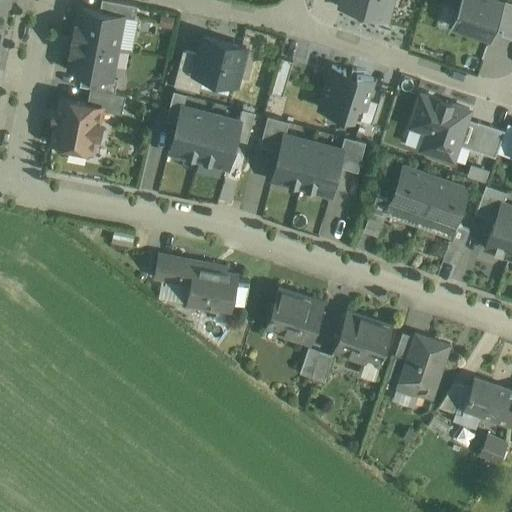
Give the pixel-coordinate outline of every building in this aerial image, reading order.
[(137,6),(108,0),(101,0),(99,11),(123,16),(123,17),(135,19),(137,6)] [(340,0),(339,7),(382,19),(386,0),(340,0)] [(441,0),(436,26),(449,29),(454,3),(441,0)] [(504,0),(458,0),(452,21),(452,26),(490,40),(504,0)] [(99,11),(80,7),(77,24),(75,23),(72,38),(117,47),(123,17),(123,16),(99,11)] [(199,55),(194,73),(204,75),(236,84),(246,47),(203,37),(199,55)] [(117,47),(72,38),(69,53),(71,54),(68,70),(82,73),(111,78),(112,78),(117,47)] [(199,91),(204,75),(194,73),(199,55),(183,51),(174,86),(199,91)] [(347,70),(332,65),(318,108),(343,115),(360,121),(367,99),(368,99),(374,79),(356,73),(355,76),(346,73),(347,70)] [(111,78),(82,73),(79,85),(90,87),(115,92),(117,79),(112,78),(111,78)] [(115,92),(90,87),(87,103),(101,106),(101,109),(121,113),(125,95),(115,92)] [(181,105),(183,105),(187,94),(172,89),(163,120),(177,123),(181,105)] [(453,159),(458,145),(466,121),(470,109),(421,94),(411,125),(423,130),(426,135),(421,148),(453,159)] [(87,103),(61,98),(52,141),(69,144),(68,150),(87,154),(88,148),(93,149),(95,135),(98,135),(101,122),(98,122),(101,109),(101,106),(87,103)] [(169,151),(199,159),(211,112),(183,105),(181,105),(177,123),(169,151)] [(240,120),(235,138),(252,143),(260,113),(242,108),(239,120),(240,120)] [(239,120),(211,112),(199,159),(228,166),(235,138),(240,120),(239,120)] [(284,132),(286,133),(289,121),(268,115),(260,145),(279,150),(284,132)] [(458,145),(469,148),(477,125),(466,121),(458,145)] [(478,121),(477,125),(469,148),(495,157),(504,130),(478,121)] [(272,178),(301,186),(313,140),(286,133),(284,132),(279,150),(272,178)] [(342,147),(338,166),(357,171),(365,141),(345,136),(341,147),(342,147)] [(341,147),(313,140),(301,186),(330,194),(338,166),(342,147),(341,147)] [(467,173),(484,179),(488,169),(470,162),(467,173)] [(435,178),(404,167),(392,200),(423,211),(435,178)] [(465,189),(435,178),(423,211),(454,221),(465,189)] [(499,197),(503,199),(507,190),(485,183),(475,211),(492,217),(499,197)] [(387,199),(376,196),(371,211),(382,214),(387,199)] [(482,247),(510,257),(511,251),(511,202),(503,199),(499,197),(492,217),(482,247)] [(469,229),(457,225),(452,240),(464,244),(469,229)] [(241,274),(209,269),(210,264),(160,255),(156,280),(194,286),(190,305),(229,312),(233,293),(237,293),(241,274)] [(321,302),(277,289),(265,329),(309,342),(321,302)] [(389,322),(344,308),(333,347),(378,360),(389,322)] [(403,331),(395,355),(407,359),(415,335),(403,331)] [(450,345),(415,333),(415,335),(407,359),(398,385),(403,387),(402,390),(411,393),(412,390),(432,397),(450,345)] [(307,347),(299,373),(311,377),(319,351),(307,347)] [(331,355),(319,351),(311,377),(323,381),(331,355)] [(511,416),(511,389),(474,376),(469,388),(463,407),(466,408),(510,423),(511,419),(511,416)] [(454,382),(438,406),(463,415),(466,408),(463,407),(469,388),(454,382)] [(507,444),(488,435),(479,453),(499,462),(507,444)]
